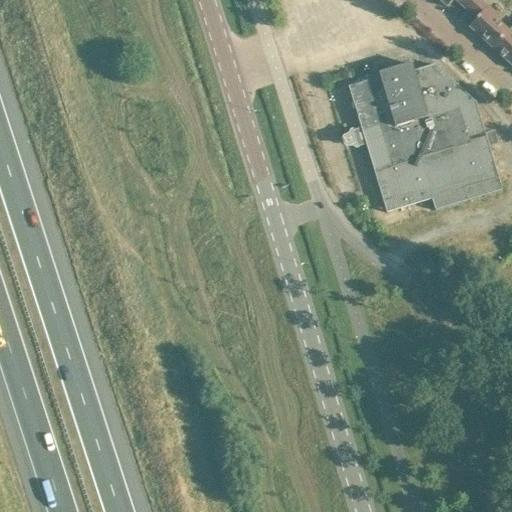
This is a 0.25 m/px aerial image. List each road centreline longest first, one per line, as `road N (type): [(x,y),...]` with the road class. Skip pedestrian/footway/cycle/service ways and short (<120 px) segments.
road 1 (tertiary): [(204,0),(362,511)]
road 2 (motorway): [(123,511),(0,127)]
road 3 (motorway): [(0,327),(58,511)]
road 4 (residential): [(511,90),(410,0)]
